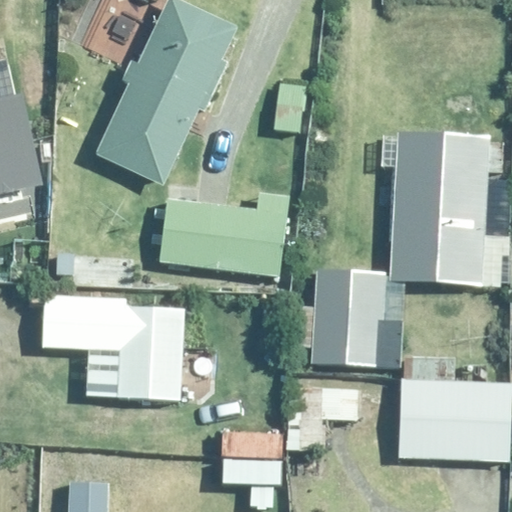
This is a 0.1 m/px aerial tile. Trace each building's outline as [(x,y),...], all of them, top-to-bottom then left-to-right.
[(235,28),(176,0),(164,0),(92,153),(160,185),(235,28)] [(302,88),(275,86),(273,133),(300,135),(302,88)] [(0,197),(37,188),(14,90),(0,93),(0,197)] [(484,139),(393,133),(377,132),(375,169),(386,170),(379,280),(497,287),(499,257),(510,257),(511,230),(511,181),(482,180),(484,139)] [(247,206),(237,205),(195,199),(196,187),(165,183),(155,264),(281,281),(292,195),(250,189),(247,206)] [(130,259),(79,256),(77,287),(128,290),(130,259)] [(406,284),(316,280),(315,306),(294,305),(292,349),(310,349),(310,365),(402,369),(406,284)] [(127,298),(39,297),(38,351),(82,351),(81,401),(181,403),(182,310),(127,310),(127,298)] [(510,384),(397,380),(394,462),(507,466),(510,384)] [(294,387),(283,387),(283,450),(324,451),(325,423),(355,424),(356,388),(323,388),(323,382),(294,382),(294,387)] [(278,461),(220,459),(219,489),(278,490),(278,461)] [(141,511),(143,467),(116,466),(114,511),(141,511)] [(106,511),(108,480),(65,477),(63,511),(106,511)]
